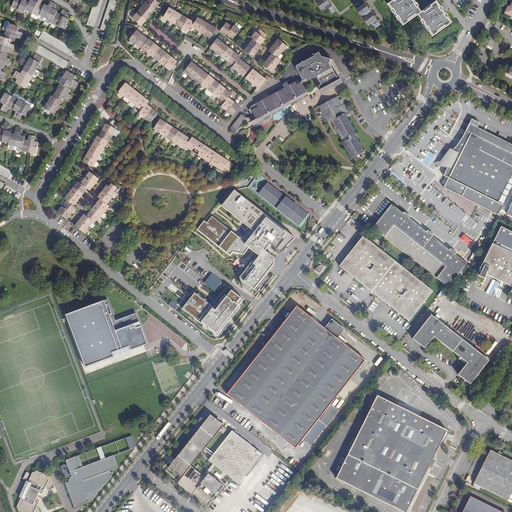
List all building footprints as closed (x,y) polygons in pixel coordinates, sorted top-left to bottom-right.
[(18,10),(22,0),(14,0),(11,7),(18,10)] [(26,10),(29,4),(25,2),(26,0),(22,0),(18,10),(24,13),(26,10)] [(32,13),(38,0),(37,0),(35,0),(34,2),(30,1),(29,4),(26,10),(32,13)] [(39,15),(43,7),(40,5),(42,1),(41,0),(38,0),(32,13),(38,17),(39,15)] [(94,0),(86,25),(94,28),(103,0),(94,0)] [(109,0),(100,30),(108,32),(118,0),(109,0)] [(146,0),(146,1),(155,9),(160,3),(156,0),(146,0)] [(422,18),(433,35),(451,22),(444,13),(442,14),(437,7),(439,6),(436,1),(421,11),(418,6),(415,2),(413,3),(410,0),(391,0),(388,2),(403,24),(418,13),(422,18)] [(452,21),(437,0),(436,1),(439,6),(437,7),(442,14),(444,13),(451,22),(452,21)] [(141,7),(151,14),(155,9),(146,1),(141,7)] [(358,7),(368,25),(378,19),(369,1),(358,7)] [(46,18),(53,4),(50,2),(47,7),(44,5),(43,7),(39,15),(46,18)] [(387,3),(402,24),(403,24),(388,2),(387,3)] [(52,21),(56,13),(57,12),(53,10),(56,5),(53,4),(46,18),(52,21)] [(137,13),(146,20),(151,14),(141,7),(137,13)] [(169,21),(175,11),(169,7),(163,17),(169,21)] [(60,15),(56,13),(52,21),(51,23),(58,26),(65,12),(62,10),(60,15)] [(175,25),(182,14),(175,11),(169,21),(175,25)] [(68,13),(65,12),(58,26),(64,29),(66,30),(68,26),(66,25),(69,20),(65,18),(68,13)] [(142,26),(146,20),(137,13),(136,14),(135,13),(132,16),(133,17),(132,18),(142,26)] [(182,28),(188,18),(182,14),(175,25),(182,28)] [(197,31),(204,20),(198,17),(194,22),(191,27),(197,31)] [(191,27),(194,22),(188,18),(182,28),(188,32),(191,27)] [(433,35),(422,18),(420,19),(432,35),(433,35)] [(204,34),(210,24),(204,20),(197,31),(204,34)] [(226,34),(232,26),(226,22),(219,31),(225,35),(226,34)] [(9,24),(6,31),(22,36),(23,33),(18,31),(19,28),(9,24)] [(214,31),(216,28),(210,24),(204,34),(210,38),(214,31)] [(234,25),(232,26),(226,34),(232,38),(240,29),(234,25)] [(253,39),(261,44),(265,38),(264,37),(267,34),(259,28),(256,32),(256,31),(251,37),(253,39)] [(135,44),(142,34),(137,30),(129,39),(130,40),(129,42),(132,45),(134,43),(135,44)] [(22,36),(6,31),(4,38),(11,40),(14,41),(15,38),(21,39),(22,36)] [(76,50),(43,31),(39,38),(72,57),(76,50)] [(141,48),(148,39),(142,34),(135,44),(140,48),(141,48)] [(11,40),(4,38),(0,37),(0,44),(13,48),(14,46),(9,44),(11,40)] [(147,52),(154,43),(149,38),(148,39),(141,48),(147,52)] [(215,52),(223,43),(217,38),(210,47),(215,52)] [(278,38),(273,44),(282,51),(283,52),(287,46),(278,38)] [(248,44),(257,51),(262,45),(261,44),(253,39),(248,44)] [(69,63),(36,43),(32,50),(65,69),(69,63)] [(153,57),(160,47),(154,43),(147,52),(153,57)] [(221,56),(229,47),(223,43),(215,52),(221,56)] [(13,48),(0,44),(0,51),(6,54),(7,50),(12,52),(13,48)] [(253,57),(257,51),(248,44),(244,50),(253,57)] [(268,50),(272,53),(280,59),(283,56),(280,53),(282,51),(273,44),(268,50)] [(158,61),(166,52),(160,47),(153,57),(158,61)] [(227,61),(235,51),(229,47),(221,56),(227,61)] [(6,54),(0,51),(0,59),(9,62),(10,59),(6,58),(8,54),(6,54)] [(233,65),(239,57),(241,56),(235,51),(227,61),(233,65)] [(164,66),(172,57),(166,52),(158,61),(164,66)] [(321,56),(319,52),(297,65),(296,67),(303,80),(301,81),(302,83),(315,76),(318,77),(321,83),(317,86),(321,93),(342,82),(340,78),(338,79),(329,63),(331,58),(321,56)] [(280,59),(272,53),(267,59),(276,66),(281,60),(280,59)] [(22,62),(36,70),(43,59),(35,54),(32,59),(30,58),(28,62),(24,59),(22,62)] [(177,61),(172,57),(164,66),(170,70),(177,61)] [(237,72),(245,62),(239,57),(233,65),(232,67),(237,72)] [(9,62),(0,59),(0,66),(2,67),(3,68),(5,64),(10,66),(11,63),(9,62)] [(276,66),(267,59),(262,65),(271,72),(276,66)] [(190,75),(197,66),(191,61),(184,71),(185,72),(184,73),(188,75),(189,74),(190,75)] [(32,76),(36,70),(22,62),(20,65),(25,67),(23,71),(32,76)] [(243,76),(251,67),(245,62),(237,72),(243,76)] [(195,80),(203,70),(197,66),(190,75),(195,80)] [(251,82),(259,73),(253,68),(245,78),(251,82)] [(201,84),(209,75),(203,70),(195,80),(201,84)] [(29,82),(32,76),(23,71),(21,74),(16,72),(15,74),(29,82)] [(66,71),(63,77),(76,86),(78,83),(73,80),(75,77),(66,71)] [(257,87),(264,78),(259,73),(251,82),(257,87)] [(25,89),(29,82),(15,74),(13,77),(18,80),(16,83),(25,89)] [(207,89),(214,79),(209,75),(201,84),(207,89)] [(257,93),(263,90),(272,79),(267,75),(264,78),(257,87),(254,91),(257,93)] [(59,84),(61,85),(68,89),(70,86),(75,88),(76,86),(63,77),(59,84)] [(212,93),(220,84),(214,79),(207,89),(212,93)] [(251,106),(248,109),(251,115),(247,117),(245,120),(247,122),(248,124),(245,126),(246,129),(254,125),(256,129),(272,121),(270,117),(278,112),(280,111),(308,95),(302,83),(301,81),(300,79),(289,85),(286,79),(281,81),(284,88),(251,106)] [(124,97),(131,88),(125,83),(118,92),(120,93),(119,94),(122,97),(123,96),(124,97)] [(218,98),(226,88),(220,84),(212,93),(218,98)] [(61,85),(57,91),(70,99),(71,99),(72,96),(68,94),(70,90),(68,89),(61,85)] [(130,101),(137,92),(131,88),(124,97),(130,101)] [(224,102),(228,97),(232,93),(226,88),(218,98),(224,102)] [(57,91),(54,97),(61,102),(63,102),(65,99),(68,101),(70,99),(57,91)] [(135,106),(143,97),(137,92),(130,101),(135,106)] [(4,111),(12,97),(6,93),(0,102),(4,105),(1,109),(4,111)] [(52,96),(49,102),(62,110),(64,108),(59,105),(61,102),(54,97),(52,96)] [(351,159),(358,156),(359,155),(364,152),(355,135),(356,134),(347,117),(345,113),(343,115),(339,107),(342,105),(337,96),(319,106),(335,135),(338,133),(342,141),(341,142),(351,159)] [(13,110),(18,101),(12,97),(4,111),(7,112),(9,108),(13,110)] [(20,98),(18,101),(13,110),(16,112),(13,116),(16,118),(25,104),(26,102),(26,100),(21,97),(20,98)] [(141,110),(146,104),(149,101),(143,97),(135,106),(141,110)] [(234,102),(228,97),(224,102),(221,106),(227,111),(234,102)] [(62,110),(49,102),(45,109),(54,114),(56,111),(60,113),(62,110)] [(240,106),(234,102),(227,111),(232,115),(240,106)] [(33,109),(25,104),(16,118),(19,120),(22,115),(27,118),(33,109)] [(145,118),(152,109),(146,104),(141,110),(139,113),(140,114),(140,115),(143,118),(144,117),(145,118)] [(158,113),(152,109),(145,118),(146,119),(145,120),(149,123),(149,122),(151,122),(158,113)] [(232,126),(237,130),(245,120),(247,118),(242,114),(232,126)] [(160,133),(167,123),(160,119),(154,129),(155,130),(154,131),(158,133),(159,132),(160,133)] [(166,137),(172,127),(167,123),(160,133),(166,137)] [(106,124),(102,130),(113,136),(116,130),(106,124)] [(498,215),(511,187),(511,144),(469,124),(466,130),(464,135),(461,140),(458,144),(453,150),(442,161),(448,167),(444,176),(449,178),(444,188),(451,192),(498,215)] [(5,126),(2,142),(9,143),(11,134),(11,133),(7,132),(8,126),(5,126)] [(172,141),(178,131),(172,127),(166,137),(172,141)] [(11,134),(9,143),(9,145),(16,146),(19,131),(15,130),(14,135),(11,134)] [(113,136),(102,130),(98,137),(108,142),(109,143),(113,136)] [(19,131),(16,146),(15,149),(15,150),(22,152),(22,151),(22,150),(24,140),(25,137),(21,136),(21,131),(19,131)] [(178,145),(185,135),(178,131),(172,141),(178,145)] [(186,147),(191,139),(185,135),(178,145),(184,149),(186,147)] [(22,150),(22,151),(29,152),(32,137),(29,136),(28,141),(24,140),(22,150)] [(108,142),(98,137),(97,136),(94,142),(104,149),(108,142)] [(32,137),(29,152),(36,154),(38,143),(34,142),(35,137),(32,137)] [(192,151),(198,141),(192,137),(191,139),(186,147),(192,151)] [(198,155),(204,145),(198,141),(192,151),(198,155)] [(104,149),(94,142),(90,149),(100,155),(104,149)] [(204,159),(210,149),(204,145),(198,155),(204,159)] [(100,155),(90,149),(86,155),(97,161),(100,155)] [(210,163),(216,153),(210,149),(204,159),(210,163)] [(216,167),(222,157),(216,153),(210,163),(216,167)] [(97,161),(86,155),(83,161),(93,168),(94,166),(95,167),(97,163),(96,162),(97,161)] [(228,171),(234,165),(222,157),(216,167),(217,168),(217,169),(220,171),(221,171),(222,171),(224,168),(228,171)] [(12,172),(0,164),(0,174),(8,179),(12,172)] [(85,178),(94,185),(99,179),(90,172),(85,178)] [(80,184),(87,189),(90,191),(94,185),(85,178),(80,184)] [(73,188),(83,195),(87,189),(80,184),(78,182),(73,188)] [(107,186),(102,191),(112,199),(113,197),(113,198),(116,195),(115,194),(116,193),(114,191),(117,188),(112,183),(109,187),(107,186)] [(268,183),(260,194),(300,226),(308,215),(268,183)] [(69,193),(78,201),(83,195),(73,188),(69,193)] [(67,201),(74,206),(78,201),(69,193),(67,191),(64,195),(66,197),(64,199),(67,201)] [(98,197),(100,199),(107,205),(112,199),(102,191),(98,197)] [(295,239),(235,191),(223,207),(256,233),(250,241),(241,238),(210,214),(198,230),(231,256),(233,252),(244,255),(250,248),(258,255),(240,278),(244,287),(253,294),(268,275),(276,266),(276,259),(267,252),(272,246),(282,253),(295,239)] [(100,199),(95,205),(105,212),(109,206),(107,205),(100,199)] [(62,207),(71,214),(76,208),(74,206),(67,201),(62,207)] [(95,205),(91,211),(100,218),(105,212),(95,205)] [(373,228),(449,288),(467,264),(456,255),(457,254),(456,253),(452,250),(451,249),(450,250),(433,237),(434,235),(433,234),(429,232),(428,231),(426,232),(409,218),(410,217),(409,216),(405,213),(404,212),(403,214),(392,205),(373,228)] [(58,212),(67,220),(71,214),(62,207),(61,208),(60,207),(58,210),(59,211),(58,212)] [(91,211),(86,216),(93,222),(96,224),(100,218),(91,211)] [(84,214),(79,220),(89,228),(93,222),(86,216),(84,214)] [(89,228),(79,220),(75,226),(84,234),(85,232),(86,233),(89,230),(88,229),(89,228)] [(511,232),(501,227),(480,271),(482,272),(481,273),(479,273),(478,274),(479,276),(485,279),(487,275),(511,287),(511,289),(511,292),(511,232)] [(433,291),(363,236),(340,266),(351,276),(409,321),(433,291)] [(222,283),(211,274),(203,284),(214,292),(222,283)] [(488,286),(485,292),(489,294),(495,280),(487,277),(484,284),(488,286)] [(195,293),(182,309),(217,336),(240,306),(239,305),(243,300),(231,290),(226,296),(224,294),(214,308),(195,293)] [(168,304),(175,310),(178,306),(171,301),(168,304)] [(107,302),(69,315),(89,367),(117,356),(115,352),(130,346),(133,351),(149,344),(137,313),(114,322),(107,302)] [(338,339),(325,329),(296,307),(226,395),(296,449),(366,361),(338,339)] [(444,325),(438,320),(432,315),(413,339),(425,348),(434,337),(461,358),(467,362),(468,363),(459,375),(471,384),(489,360),(483,356),(444,325)] [(332,320),(325,329),(338,339),(345,330),(332,320)] [(409,380),(405,385),(410,390),(415,385),(409,380)] [(424,400),(427,393),(420,390),(417,397),(424,400)] [(448,430),(378,395),(337,478),(404,511),(406,511),(429,468),(432,469),(437,459),(434,458),(448,430)] [(434,401),(429,407),(435,412),(440,406),(434,401)] [(179,476),(179,477),(181,479),(177,484),(192,496),(193,494),(208,506),(224,486),(209,474),(216,466),(238,484),(262,454),(232,431),(214,454),(206,447),(224,425),(211,415),(169,468),(179,476)] [(331,442),(327,449),(334,452),(337,445),(331,442)] [(106,459),(102,448),(97,449),(102,461),(106,459)] [(511,460),(501,455),(498,454),(491,450),(474,484),(508,501),(511,492),(511,460)] [(80,470),(76,458),(67,462),(68,466),(66,467),(66,466),(61,468),(66,482),(69,481),(69,484),(66,485),(75,510),(92,501),(114,474),(113,473),(111,474),(110,472),(118,469),(114,456),(106,459),(102,461),(80,470)] [(41,511),(39,507),(38,506),(38,504),(36,499),(40,492),(47,487),(48,488),(52,487),(53,483),(50,475),(46,476),(37,473),(33,474),(29,482),(26,482),(19,498),(21,499),(17,508),(18,511),(41,511)] [(323,473),(320,478),(326,482),(329,477),(323,473)] [(331,487),(338,490),(341,483),(335,480),(331,487)] [(470,497),(465,506),(466,508),(464,511),(502,511),(472,496),(470,497)] [(368,503),(375,507),(378,502),(372,497),(368,503)]
